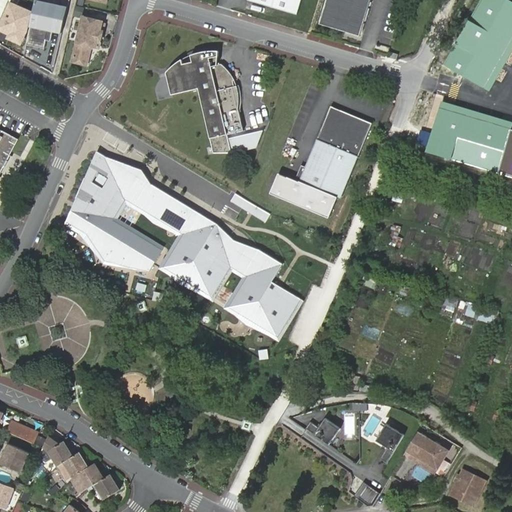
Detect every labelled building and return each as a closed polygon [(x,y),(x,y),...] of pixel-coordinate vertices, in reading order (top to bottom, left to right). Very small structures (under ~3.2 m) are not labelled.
[(36,0),(33,12),(10,1),(1,22),(11,28),(8,34),(23,41),(31,25),(62,32),(68,6),(39,0),(36,0)] [(250,0),(297,14),(301,0),(250,0)] [(371,0),(327,0),(321,24),(335,28),(337,22),(348,26),(346,31),(361,36),(371,0)] [(511,54),(511,1),(509,0),(481,0),(445,65),(491,91),(511,54)] [(104,23),(85,18),(75,62),(89,65),(93,47),(101,48),(105,32),(102,32),(104,23)] [(337,22),(335,28),(346,31),(348,26),(337,22)] [(216,58),(219,57),(220,52),(213,51),(210,52),(208,52),(205,53),(203,53),(200,54),(198,54),(195,55),(193,56),(192,57),(194,63),(185,65),(184,61),(182,62),(180,64),(178,65),(176,67),(174,69),(172,70),(170,72),(168,74),(173,96),(201,90),(216,154),(235,154),(231,135),(246,131),(240,109),(241,106),(242,103),(242,99),(242,96),(242,93),(241,90),(240,87),(236,88),(235,82),(238,82),(238,81),(236,78),(235,76),(233,73),(231,71),(228,68),(226,67),(223,64),(219,66),(216,58)] [(511,122),(441,102),(426,152),(511,177),(511,122)] [(373,123),(332,106),(306,166),(302,164),(297,175),(302,176),(300,181),(341,198),(373,123)] [(0,171),(9,153),(18,138),(0,128),(0,171)] [(143,170),(97,151),(66,224),(94,251),(99,268),(147,274),(165,249),(114,217),(125,199),(183,234),(165,270),(212,300),(232,270),(246,279),(228,310),(280,342),(305,300),(273,282),(285,264),(235,240),(218,224),(153,184),(143,170)] [(391,224),(387,244),(400,246),(401,236),(398,236),(400,225),(391,224)] [(401,292),(408,295),(410,288),(404,285),(401,292)] [(350,303),(334,350),(368,361),(381,324),(384,325),(393,300),(374,294),(369,310),(350,303)] [(453,318),(459,299),(451,296),(450,298),(443,296),(437,313),(453,318)] [(416,304),(422,307),(425,301),(419,298),(416,304)] [(457,312),(494,325),(499,312),(461,299),(457,312)] [(487,354),(484,363),(491,365),(494,357),(487,354)] [(494,392),(483,387),(480,394),(491,398),(494,392)] [(469,400),(466,408),(474,411),(477,403),(469,400)] [(496,410),(493,419),(500,421),(504,413),(496,410)] [(317,426),(313,424),(308,433),(328,444),(338,426),(322,417),(317,426)] [(8,432),(35,444),(40,432),(13,420),(8,432)] [(372,439),(383,446),(376,459),(385,464),(403,434),(383,422),(372,439)] [(419,432),(406,455),(436,473),(440,468),(411,450),(422,434),(419,432)] [(422,434),(411,450),(440,468),(450,451),(422,434)] [(44,447),(39,457),(48,461),(54,457),(59,465),(65,462),(75,455),(65,440),(60,443),(50,435),(44,447)] [(21,473),(30,453),(9,444),(0,464),(21,473)] [(74,476),(79,473),(90,465),(81,452),(75,455),(65,462),(74,476)] [(79,473),(89,488),(95,484),(106,477),(96,462),(90,465),(79,473)] [(465,472),(462,476),(459,483),(457,483),(453,491),(477,504),(491,476),(467,464),(464,471),(465,472)] [(106,477),(95,484),(105,499),(121,489),(111,473),(106,477)] [(0,501),(7,505),(15,487),(0,479),(0,501)] [(353,495),(369,505),(377,491),(361,482),(353,495)]
